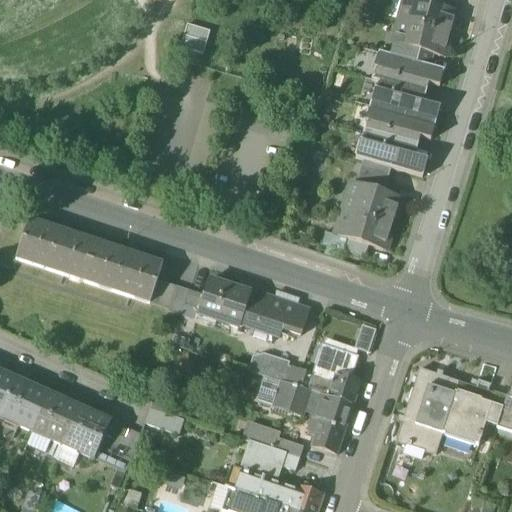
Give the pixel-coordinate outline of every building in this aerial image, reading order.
[(415,0),(415,3),(438,9),(440,0),(415,0)] [(415,3),(407,1),(401,24),(448,37),(450,28),(454,29),(458,14),(438,9),(415,3)] [(448,37),(401,24),(395,47),(402,49),(425,55),(445,61),(449,47),(445,46),(448,37)] [(209,34),(188,27),(185,38),(207,44),(209,34)] [(185,38),(181,49),(203,56),(207,44),(185,38)] [(425,55),(402,49),(399,61),(422,68),(425,55)] [(399,61),(378,56),(374,72),(376,73),(373,84),(379,85),(379,84),(426,97),(428,88),(439,91),(444,74),(422,68),(399,61)] [(426,97),(379,84),(379,85),(377,94),(375,94),(370,109),(435,127),(439,112),(423,108),(426,97)] [(435,127),(370,109),(366,127),(368,127),(366,136),(417,150),(419,141),(430,145),(435,127)] [(417,150),(366,136),(363,146),(360,145),(355,161),(391,171),(421,180),(426,164),(414,160),(417,150)] [(391,171),(363,163),(359,174),(387,183),(391,171)] [(387,183),(359,174),(356,186),(383,195),(387,183)] [(356,186),(354,185),(344,216),(389,230),(392,222),(396,224),(401,210),(396,209),(399,200),(383,195),(356,186)] [(389,230),(344,216),(337,239),(368,248),(386,254),(391,242),(386,240),(389,230)] [(96,245),(30,223),(17,262),(83,284),(96,245)] [(368,248),(345,241),(341,253),(364,260),(368,248)] [(162,267),(96,245),(83,284),(149,306),(150,305),(156,284),(162,267)] [(250,297),(208,283),(203,300),(197,317),(238,331),(239,328),(243,319),(249,298),(250,297)] [(178,291),(156,284),(150,305),(169,311),(171,312),(178,291)] [(178,291),(171,312),(169,311),(169,314),(180,318),(188,295),(188,294),(178,291)] [(188,294),(188,295),(180,318),(192,321),(194,316),(197,317),(203,300),(188,294)] [(284,309),(249,298),(243,319),(277,330),(284,309)] [(307,317),(284,309),(277,330),(277,331),(300,338),(307,317)] [(277,330),(243,319),(239,328),(257,334),(255,338),(272,344),(277,331),(277,330)] [(349,356),(328,349),(324,362),(345,369),(349,356)] [(288,365),(264,356),(253,359),(248,373),(280,384),(281,384),(282,384),(287,369),(288,365)] [(323,363),(313,377),(312,377),(299,373),(294,388),(327,400),(354,409),(361,383),(347,379),(349,372),(351,373),(351,372),(345,369),(324,362),(323,363)] [(299,373),(287,369),(282,384),(292,388),(294,388),(299,373)] [(458,385),(419,372),(403,420),(442,433),(443,430),(458,385)] [(18,382),(0,374),(0,420),(0,421),(18,382)] [(262,404),(274,408),(280,384),(265,380),(259,399),(262,404)] [(49,396),(18,382),(0,421),(31,435),(49,396)] [(294,388),(292,388),(282,384),(274,408),(273,410),(304,421),(307,410),(314,412),(313,419),(321,421),(327,400),(294,388)] [(494,397),(458,385),(443,430),(476,441),(474,447),(477,448),(486,423),(494,397)] [(511,385),(506,401),(497,427),(496,431),(511,436),(511,385)] [(79,410),(49,396),(31,435),(62,448),(79,410)] [(506,401),(494,397),(486,423),(497,427),(506,401)] [(354,409),(327,400),(321,421),(320,425),(345,433),(354,409)] [(110,424),(79,410),(62,448),(93,462),(100,446),(110,426),(110,424)] [(180,421),(149,411),(144,426),(175,436),(180,421)] [(313,419),(308,434),(314,436),(316,436),(320,425),(321,421),(313,419)] [(442,433),(403,420),(395,444),(435,457),(442,437),(441,436),(442,433)] [(320,425),(316,436),(314,436),(310,449),(336,458),(345,433),(320,425)] [(110,426),(100,446),(110,451),(119,430),(110,426)] [(274,437),(248,428),(243,443),(251,446),(269,451),(274,437)] [(119,430),(110,451),(120,455),(129,434),(119,430)] [(129,434),(120,455),(132,461),(139,439),(129,434)] [(302,449),(276,440),(272,452),(298,461),(302,449)] [(251,446),(242,472),(241,472),(239,478),(242,479),(239,491),(242,492),(247,475),(277,485),(282,469),(268,465),(272,452),(269,451),(251,446)] [(298,461),(272,452),(268,465),(282,469),(294,473),(298,461)] [(277,485),(247,475),(242,492),(241,495),(291,511),(298,492),(277,485)] [(318,511),(324,497),(299,489),(298,492),(291,511),(318,511)] [(291,511),(241,495),(229,491),(225,502),(221,511),(291,511)] [(154,511),(196,511),(197,506),(158,498),(154,511)] [(481,511),(484,504),(473,500),(468,511),(481,511)]
